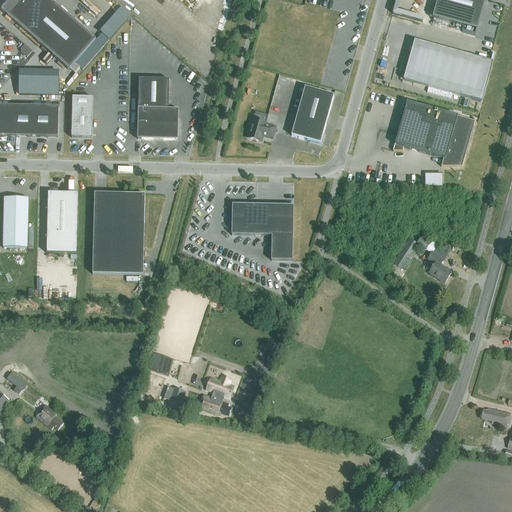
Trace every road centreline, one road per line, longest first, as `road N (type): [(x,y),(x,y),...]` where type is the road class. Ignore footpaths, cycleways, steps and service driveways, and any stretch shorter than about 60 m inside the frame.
road 1 (unclassified): [(355,511),(406,419),(434,345),(425,323),(336,258),(324,218),(336,172)]
road 2 (unclassified): [(336,172),(0,164)]
road 3 (primary): [(390,511),(454,384),(511,206)]
road 4 (unclassified): [(383,0),(336,172)]
road 5 (track): [(389,448),(259,424),(240,411)]
